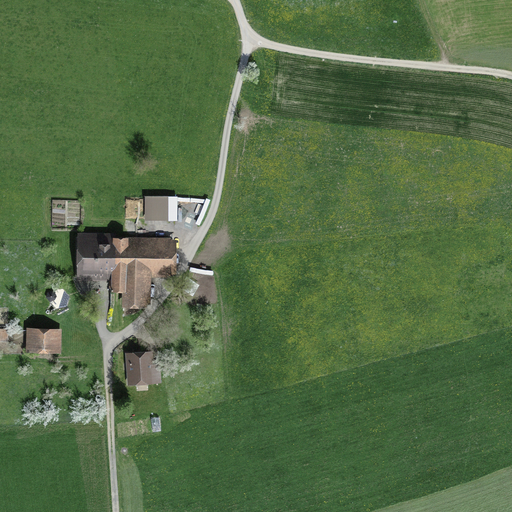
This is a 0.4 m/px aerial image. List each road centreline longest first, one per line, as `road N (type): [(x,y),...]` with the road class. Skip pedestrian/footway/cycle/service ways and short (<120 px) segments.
road 1 (track): [(115,511),(108,351),(191,265)]
road 2 (residential): [(230,0),(244,35),(236,97),(212,234),(191,265)]
road 3 (track): [(244,35),(316,57),(511,82)]
